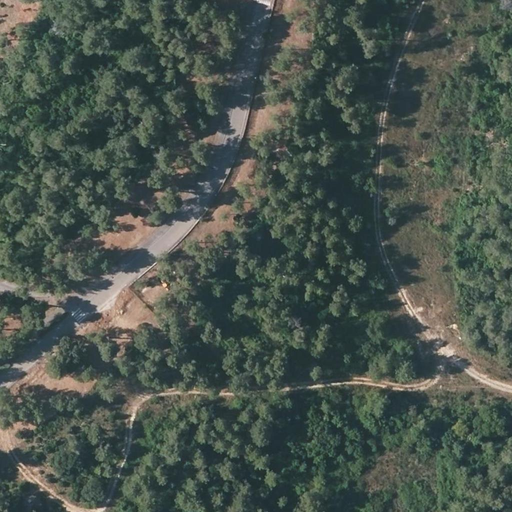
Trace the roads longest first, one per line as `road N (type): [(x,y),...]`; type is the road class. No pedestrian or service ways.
road 1 (tertiary): [(0,385),(150,255),(201,197),(226,151),(262,0)]
road 2 (track): [(511,395),(482,385),(397,284),(376,221),(393,84),(427,0)]
